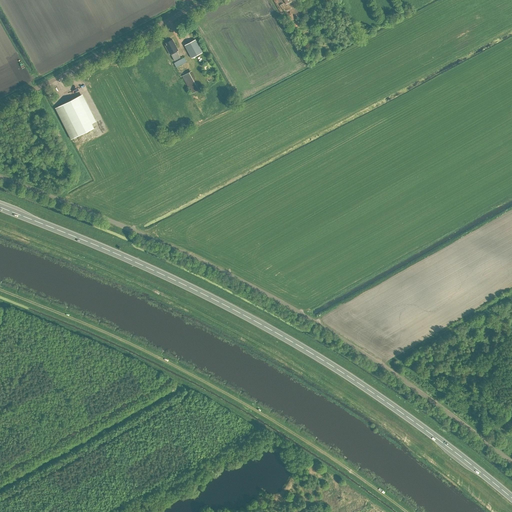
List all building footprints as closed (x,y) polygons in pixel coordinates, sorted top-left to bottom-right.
[(294,22),(292,19),(293,18),(288,8),(283,11),(290,24),(294,22)] [(202,53),(195,39),(185,45),(192,58),(202,53)] [(177,51),(178,50),(172,40),(166,43),(167,45),(165,46),(170,55),(171,54),(174,61),(180,58),(177,51)] [(176,68),(187,62),(184,57),(174,63),(176,68)] [(190,93),(200,87),(189,71),(180,76),(190,93)] [(78,97),(63,104),(79,136),(94,128),(78,97)]
